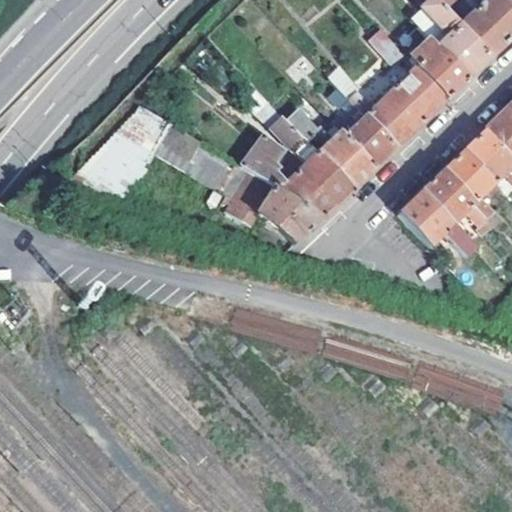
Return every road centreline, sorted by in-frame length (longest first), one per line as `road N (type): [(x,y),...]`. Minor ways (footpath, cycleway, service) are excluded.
road 1 (residential): [(511,70),(342,232),(415,282)]
road 2 (trunk): [(0,166),(151,0)]
road 3 (trunk): [(85,0),(0,86)]
